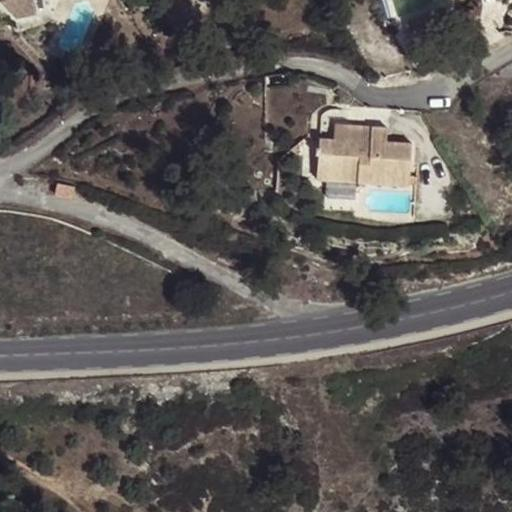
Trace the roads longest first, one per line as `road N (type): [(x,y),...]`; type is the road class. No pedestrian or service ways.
road 1 (residential): [(511,48),(437,94),(410,98),(373,94),(327,68),(291,63),(146,88),(0,168)]
road 2 (unclassified): [(0,187),(344,329)]
road 3 (secondary): [(344,329),(245,345),(0,356)]
road 4 (secondary): [(511,294),(344,329)]
